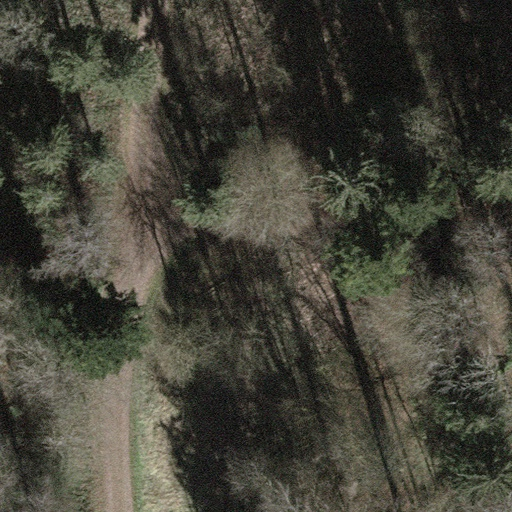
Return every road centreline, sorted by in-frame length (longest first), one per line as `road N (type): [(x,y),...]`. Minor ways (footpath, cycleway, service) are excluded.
road 1 (track): [(106,511),(109,355),(137,207),(157,0)]
road 2 (track): [(511,357),(424,313),(322,216),(259,199)]
road 3 (track): [(259,199),(137,207)]
